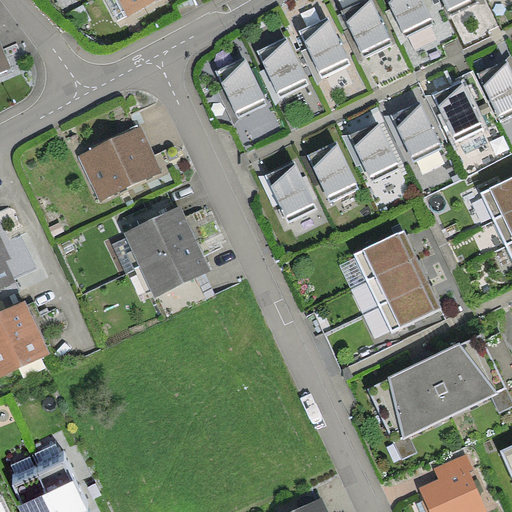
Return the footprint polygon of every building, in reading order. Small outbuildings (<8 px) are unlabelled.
[(115,0),(127,22),(168,0),(115,0)] [(366,0),(336,13),(356,62),(387,49),(366,0)] [(414,0),(379,0),(399,48),(430,35),(414,0)] [(468,0),(432,0),(443,24),(473,12),(468,0)] [(324,22),(294,35),(315,83),(345,71),(324,22)] [(285,42),(255,55),(276,104),(306,91),(285,42)] [(243,62),(213,75),(234,124),(264,111),(243,62)] [(511,78),(506,65),(476,78),(497,127),(511,120),(511,78)] [(458,87),(428,100),(448,148),(479,135),(458,87)] [(415,107),(385,120),(406,169),(436,156),(415,107)] [(374,127),(344,140),(364,189),(395,176),(374,127)] [(137,130),(78,160),(99,202),(158,173),(137,130)] [(334,147),(303,160),(324,208),(354,196),(334,147)] [(291,166),(260,179),(281,228),(311,215),(291,166)] [(511,177),(475,195),(487,221),(511,209),(511,177)] [(511,209),(487,221),(499,248),(511,241),(511,209)] [(121,236),(136,268),(190,242),(175,210),(121,236)] [(402,234),(351,257),(363,283),(414,260),(402,234)] [(511,241),(499,248),(511,274),(511,273),(511,241)] [(205,273),(190,242),(136,268),(151,299),(205,273)] [(6,258),(0,245),(0,290),(11,285),(0,261),(6,258)] [(414,260),(363,283),(375,310),(427,287),(414,260)] [(427,287),(375,310),(387,336),(439,313),(427,287)] [(23,305),(0,315),(0,378),(44,359),(31,330),(34,328),(23,305)] [(420,364),(364,391),(398,465),(414,457),(405,438),(487,400),(496,419),(511,410),(511,403),(481,336),(420,364)] [(53,436),(1,459),(25,511),(65,511),(84,504),(53,436)] [(511,446),(496,454),(511,489),(511,446)] [(481,511),(460,458),(430,470),(434,481),(417,488),(425,511),(481,511)]
